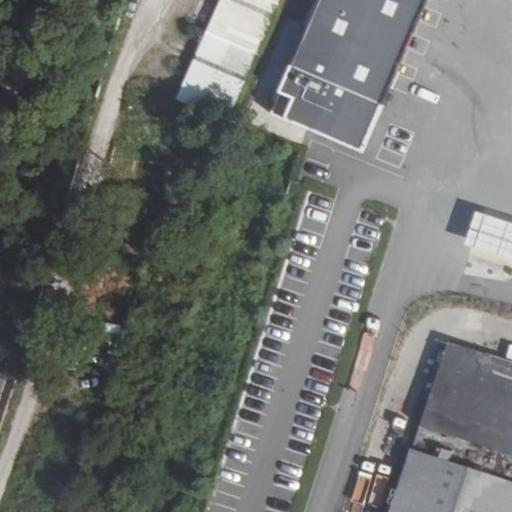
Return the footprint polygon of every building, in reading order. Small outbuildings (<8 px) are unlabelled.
[(315,0),(262,106),(352,151),(427,0),(315,0)] [(384,136),(377,159),(399,165),(406,143),(384,136)] [(511,221),(472,208),(459,246),(511,264),(511,221)] [(511,363),(511,340),(503,338),(495,358),(511,363)] [(511,511),(511,363),(448,342),(393,511),(511,511)]
